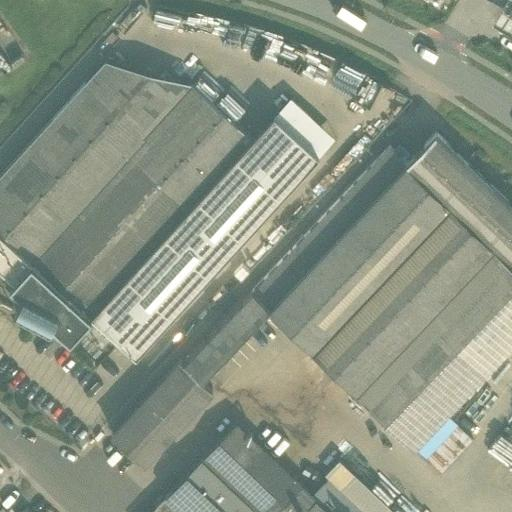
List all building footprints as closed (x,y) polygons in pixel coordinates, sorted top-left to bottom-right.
[(511,0),(507,0),(491,29),(511,41),(511,0)] [(105,60),(85,81),(144,135),(192,82),(105,60)] [(231,117),(249,98),(209,61),(191,80),(231,117)] [(85,81),(0,173),(0,231),(32,260),(130,154),(145,137),(144,135),(85,81)] [(253,137),(192,82),(144,135),(145,137),(130,154),(188,207),(253,137)] [(290,96),(274,114),(319,154),(335,137),(290,96)] [(188,207),(90,314),(92,315),(135,354),(319,154),(274,114),(253,137),(188,207)] [(511,204),(435,131),(407,161),(389,144),(251,290),(275,313),(356,390),(424,455),(455,422),(445,412),(511,341),(511,204)] [(130,154),(32,260),(90,314),(188,207),(130,154)] [(32,260),(0,231),(0,267),(14,280),(32,260)] [(90,314),(32,260),(14,280),(11,284),(22,294),(53,322),(71,338),(92,315),(90,314)] [(251,290),(184,361),(202,377),(264,312),(270,318),(275,313),(251,290)] [(53,322),(22,294),(18,303),(15,309),(25,314),(51,327),(53,322)] [(182,359),(112,433),(143,462),(212,387),(202,377),(184,361),(182,359)] [(331,511),(235,421),(168,492),(189,511),(331,511)] [(424,455),(423,456),(440,472),(472,438),(455,422),(424,455)] [(396,511),(339,458),(325,473),(366,511),(396,511)]
